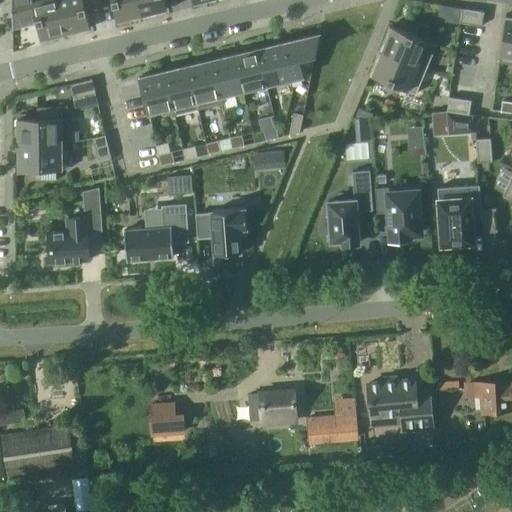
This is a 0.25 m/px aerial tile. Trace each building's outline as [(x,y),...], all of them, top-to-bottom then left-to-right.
[(40,34),(42,39),(42,41),(63,35),(66,35),(65,27),(58,0),(12,0),(13,20),(35,14),(38,25),(36,25),(36,26),(38,26),(40,33),(38,33),(38,35),(40,34)] [(58,0),(65,27),(66,35),(70,34),(91,29),(91,27),(90,22),(92,22),(91,20),(89,21),(88,14),(90,13),(89,12),(87,13),(85,2),(93,0),(58,0)] [(139,17),(142,16),(138,0),(112,0),(114,6),(112,7),(112,8),(114,8),(116,15),(114,15),(114,16),(116,16),(117,21),(118,22),(139,17)] [(138,0),(142,16),(146,15),(167,10),(167,9),(166,4),(168,4),(167,2),(165,3),(164,0),(138,0)] [(460,22),(482,26),(484,11),(462,8),(460,22)] [(511,15),(506,14),(499,62),(511,63),(511,15)] [(381,47),(380,49),(427,69),(437,44),(391,25),(390,25),(381,47)] [(302,70),(313,67),(316,54),(319,39),(320,33),(281,42),(290,80),(304,76),(302,70)] [(281,42),(257,48),(266,85),(287,80),(290,80),(281,42)] [(243,91),(266,85),(257,48),(234,53),(243,91)] [(427,69),(380,49),(378,52),(376,58),(375,61),(376,62),(373,69),(372,68),(369,74),(416,93),(427,69)] [(234,53),(211,59),(222,104),(223,103),(221,96),(243,91),(234,53)] [(198,109),(222,104),(211,59),(187,65),(198,109)] [(187,65),(164,70),(175,115),(198,109),(187,65)] [(174,115),(175,115),(164,70),(140,76),(149,114),(172,108),(174,115)] [(93,79),(71,84),(74,97),(96,92),(93,79)] [(447,111),(469,114),(471,100),(449,97),(447,111)] [(37,118),(18,118),(18,143),(70,143),(80,141),(80,138),(79,138),(79,121),(62,121),(62,106),(37,107),(37,118)] [(360,108),(355,118),(373,116),(373,113),(360,108)] [(469,114),(447,111),(449,134),(476,132),(475,115),(469,114)] [(300,132),(300,131),(304,114),(294,112),(290,134),(300,132)] [(264,129),(274,126),(272,116),(259,119),(261,129),(264,129)] [(355,119),(355,128),(370,127),(369,118),(355,119)] [(276,126),(274,126),(264,129),(266,140),(279,137),(276,126)] [(232,148),(245,145),(242,134),(230,137),(232,148)] [(98,160),(111,156),(106,135),(93,138),(98,160)] [(476,139),(478,162),(492,161),(491,138),(476,139)] [(209,154),(221,151),(219,140),(206,143),(209,154)] [(70,143),(18,143),(19,168),(41,168),(41,180),(56,180),(56,168),(70,168),(70,143)] [(183,148),(186,159),(198,156),(195,145),(183,148)] [(283,165),(282,149),(267,150),(268,166),(283,165)] [(172,151),(159,154),(161,165),(175,162),(172,151)] [(328,201),(331,241),(342,240),(343,244),(359,242),(357,211),(373,210),(370,170),(353,171),(355,199),(328,201)] [(191,174),(178,175),(179,194),(193,193),(191,174)] [(511,175),(503,195),(511,199),(511,175)] [(481,209),(480,184),(438,187),(439,202),(440,213),(442,244),(474,242),(472,218),(482,217),(481,209)] [(68,230),(49,232),(51,262),(74,261),(80,261),(89,260),(89,252),(87,232),(103,231),(102,216),(100,187),(83,191),(85,217),(67,218),(68,230)] [(375,188),(377,213),(389,212),(391,240),(410,239),(409,234),(421,233),(418,190),(389,192),(389,187),(375,188)] [(127,260),(145,259),(174,257),(173,243),(189,241),(187,219),(186,203),(181,204),(162,205),(164,227),(154,228),(125,230),(126,243),(127,260)] [(245,208),(212,211),(212,213),(196,214),(198,238),(214,236),(215,253),(226,253),(241,251),(239,228),(246,228),(247,223),(245,208)] [(483,232),(498,231),(496,208),(482,209),(483,232)] [(385,379),(366,381),(371,427),(401,424),(402,432),(435,429),(431,389),(418,390),(416,376),(399,378),(398,374),(384,376),(385,379)] [(511,381),(466,384),(467,396),(482,395),(484,411),(511,408),(511,381)] [(260,416),(261,426),(299,423),(296,387),(258,390),(259,393),(248,394),(250,416),(260,416)] [(149,403),(151,436),(186,433),(184,412),(176,413),(176,407),(175,401),(149,403)] [(24,409),(0,412),(0,425),(26,421),(24,409)] [(355,413),(308,417),(310,442),(357,438),(355,413)] [(2,434),(8,477),(8,478),(74,468),(76,474),(90,471),(82,422),(2,434)] [(20,493),(22,502),(32,500),(30,490),(20,493)]
